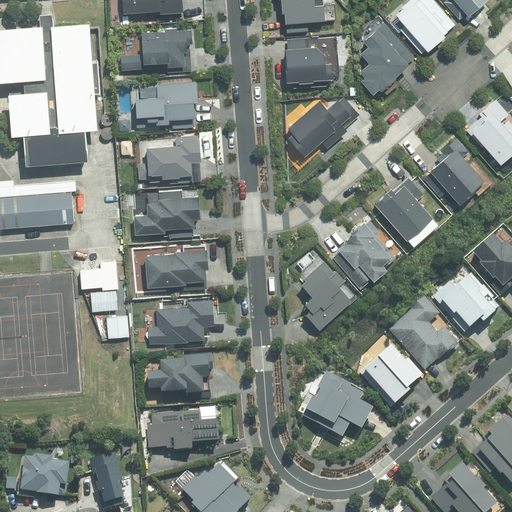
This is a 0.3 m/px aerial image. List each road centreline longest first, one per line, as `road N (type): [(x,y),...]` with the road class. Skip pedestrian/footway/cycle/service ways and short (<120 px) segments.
road 1 (residential): [(511,29),(310,205),(251,220)]
road 2 (residential): [(251,220),(269,435),(295,479)]
road 3 (residential): [(295,479),(325,490),(359,486),(511,355)]
road 4 (residential): [(234,0),(251,220)]
